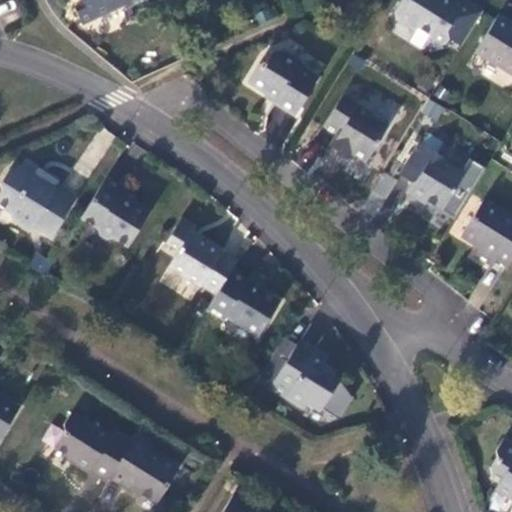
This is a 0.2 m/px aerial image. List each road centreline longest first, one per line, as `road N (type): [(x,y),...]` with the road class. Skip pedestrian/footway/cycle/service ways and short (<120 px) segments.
road 1 (residential): [(468,353),(447,305),(174,87),(130,112)]
road 2 (residential): [(130,112),(203,157),(371,331)]
road 3 (residential): [(371,331),(409,396),(453,511)]
road 4 (residential): [(0,51),(58,70),(130,112)]
